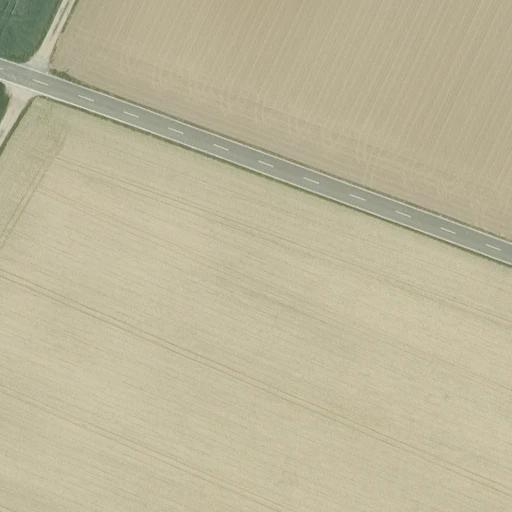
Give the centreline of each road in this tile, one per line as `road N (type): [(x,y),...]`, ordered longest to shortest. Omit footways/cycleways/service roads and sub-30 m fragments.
road 1 (unclassified): [(511,261),(0,71)]
road 2 (track): [(0,129),(66,0)]
